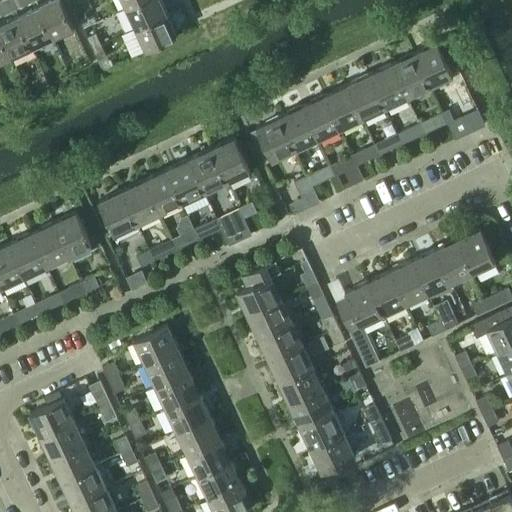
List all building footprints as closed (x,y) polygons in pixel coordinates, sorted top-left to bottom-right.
[(2,0),(1,1),(6,12),(14,9),(10,0),(2,0)] [(48,0),(37,5),(52,37),(73,27),(60,0),(48,0)] [(140,0),(125,7),(135,28),(167,13),(160,0),(140,0)] [(73,6),(78,18),(86,14),(81,3),(73,6)] [(17,15),(31,46),(52,37),(37,5),(17,15)] [(135,28),(145,49),(176,34),(167,13),(135,28)] [(0,22),(0,33),(11,56),(31,46),(17,15),(0,22)] [(87,36),(92,48),(100,44),(95,32),(87,36)] [(0,61),(11,56),(0,33),(0,61)] [(413,52),(429,86),(452,75),(436,41),(413,52)] [(92,48),(97,59),(106,55),(100,44),(92,48)] [(391,62),(406,96),(429,86),(413,52),(391,62)] [(368,73),(384,107),(406,96),(391,62),(368,73)] [(346,83),(361,117),(384,107),(368,73),(346,83)] [(323,94),(339,128),(361,117),(346,83),(323,94)] [(301,104),(317,138),(339,128),(323,94),(301,104)] [(278,115),(294,149),(317,138),(301,104),(278,115)] [(441,111),(446,122),(459,116),(454,105),(441,111)] [(428,117),(433,128),(446,122),(441,111),(428,117)] [(255,126),(271,160),(294,149),(278,115),(255,126)] [(409,126),(396,132),(401,143),(414,137),(409,126)] [(383,138),(388,149),(401,143),(396,132),(383,138)] [(210,147),(226,181),(249,170),(233,136),(210,147)] [(188,157),(204,191),(226,181),(210,147),(188,157)] [(356,164),(369,158),(364,147),(351,153),(356,164)] [(329,164),(340,189),(363,178),(356,164),(351,153),(329,164)] [(165,168),(181,202),(204,191),(188,157),(165,168)] [(143,178),(159,212),(181,202),(165,168),(143,178)] [(306,174),(311,185),(324,179),(319,168),(306,174)] [(293,180),(298,191),(311,185),(306,174),(293,180)] [(120,189),(136,223),(159,212),(143,178),(120,189)] [(97,200),(113,233),(136,223),(120,189),(97,200)] [(251,200),(238,206),(243,217),(256,211),(251,200)] [(225,212),(230,223),(243,217),(238,206),(225,212)] [(52,221),(68,255),(91,244),(75,210),(52,221)] [(230,223),(237,237),(250,231),(243,217),(230,223)] [(30,231),(46,265),(68,255),(52,221),(30,231)] [(206,221),(193,227),(198,238),(211,232),(206,221)] [(180,233),(185,244),(198,238),(193,227),(180,233)] [(456,237),(472,271),(496,261),(480,227),(456,237)] [(7,242),(23,276),(46,265),(30,231),(7,242)] [(434,248),(450,282),(472,271),(456,237),(434,248)] [(0,245),(0,284),(1,286),(23,276),(7,242),(0,245)] [(148,248),(153,259),(166,253),(161,242),(148,248)] [(290,252),(306,286),(317,281),(301,247),(290,252)] [(135,254),(140,265),(153,259),(148,248),(135,254)] [(412,258),(427,292),(450,282),(434,248),(412,258)] [(389,269),(405,303),(427,292),(412,258),(389,269)] [(236,290),(247,313),(281,298),(270,275),(280,270),(275,259),(241,275),(247,285),(236,290)] [(367,280),(383,313),(405,303),(389,269),(367,280)] [(80,280),(85,291),(98,285),(93,274),(80,280)] [(67,286),(72,297),(85,291),(80,280),(67,286)] [(335,301),(352,337),(363,331),(360,324),(383,313),(367,280),(344,290),(346,296),(335,301)] [(306,286),(312,298),(323,293),(317,281),(306,286)] [(484,297),(489,308),(511,296),(507,286),(484,297)] [(48,295),(35,301),(40,312),(53,306),(48,295)] [(471,303),(476,314),(489,308),(484,297),(471,303)] [(247,313),(257,336),(291,320),(281,298),(247,313)] [(22,307),(27,318),(40,312),(35,301),(22,307)] [(487,331),(496,350),(511,342),(511,305),(511,304),(470,323),(476,336),(487,331)] [(452,312),(439,318),(444,329),(457,323),(452,312)] [(321,317),(327,330),(338,325),(332,313),(321,317)] [(3,316),(0,317),(0,330),(8,327),(3,316)] [(427,324),(431,335),(444,329),(439,318),(427,324)] [(257,336),(268,358),(302,342),(291,320),(257,336)] [(133,339),(144,362),(178,346),(167,323),(133,339)] [(327,330),(333,343),(344,338),(338,325),(327,330)] [(395,339),(400,350),(413,343),(408,333),(395,339)] [(268,358),(278,381),(312,365),(302,342),(268,358)] [(511,342),(496,350),(507,373),(511,370),(511,342)] [(144,362),(154,384),(188,368),(178,346),(144,362)] [(454,354),(460,367),(471,362),(464,349),(454,354)] [(342,362),(348,375),(359,370),(353,357),(342,362)] [(102,366),(108,379),(118,374),(112,361),(102,366)] [(460,367),(466,380),(477,375),(471,362),(460,367)] [(278,381),(289,403),(323,387),(312,365),(278,381)] [(154,384),(165,407),(199,391),(188,368),(154,384)] [(348,375),(354,388),(365,383),(359,370),(348,375)] [(108,379),(114,392),(124,387),(118,374),(108,379)] [(88,384),(99,407),(110,402),(99,379),(88,384)] [(289,403),(299,426),(333,410),(323,387),(289,403)] [(165,407),(175,429),(209,413),(199,391),(165,407)] [(475,399),(481,412),(492,407),(486,394),(475,399)] [(29,412),(40,435),(73,419),(63,396),(29,412)] [(99,407),(105,420),(116,415),(110,402),(99,407)] [(363,407),(369,420),(380,415),(374,402),(363,407)] [(123,411),(129,424),(139,419),(133,406),(123,411)] [(481,412),(487,425),(498,420),(492,407),(481,412)] [(299,426),(310,448),(344,432),(333,410),(299,426)] [(175,429),(186,452),(220,436),(209,413),(175,429)] [(369,420),(380,443),(391,438),(380,415),(369,420)] [(40,435),(50,457),(84,441),(73,419),(40,435)] [(129,424),(135,437),(145,432),(139,419),(129,424)] [(310,448),(321,471),(355,455),(344,432),(310,448)] [(114,439),(120,452),(131,447),(125,434),(114,439)] [(186,452),(196,474),(230,458),(220,436),(186,452)] [(496,444),(502,457),(511,452),(511,450),(507,439),(496,444)] [(50,457),(61,480),(95,464),(84,441),(50,457)] [(120,452),(126,465),(137,460),(131,447),(120,452)] [(144,456),(150,469),(160,464),(154,451),(144,456)] [(511,452),(502,457),(508,470),(511,468),(511,452)] [(196,474),(207,497),(241,481),(230,458),(196,474)] [(61,480),(71,502),(105,486),(95,464),(61,480)] [(150,469),(156,481),(166,476),(160,464),(150,469)] [(135,484),(141,497),(152,492),(146,479),(135,484)] [(207,497),(214,511),(233,511),(252,504),(241,481),(207,497)] [(71,502),(75,511),(109,511),(116,509),(105,486),(71,502)] [(141,497),(147,510),(158,505),(152,492),(141,497)] [(511,511),(511,497),(509,492),(491,500),(495,511),(511,511)] [(165,500),(170,511),(173,511),(181,508),(175,495),(165,500)] [(495,511),(491,500),(472,509),(473,511),(495,511)]
